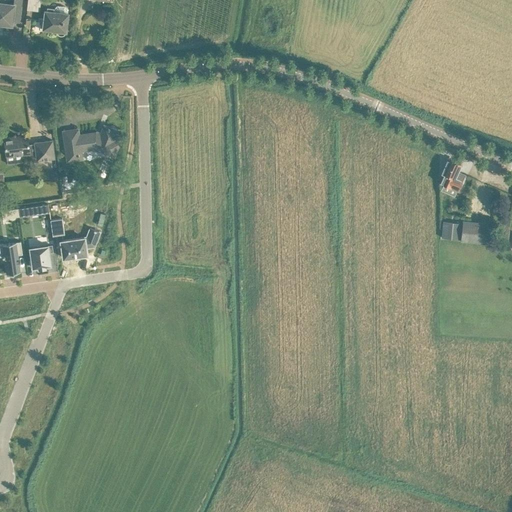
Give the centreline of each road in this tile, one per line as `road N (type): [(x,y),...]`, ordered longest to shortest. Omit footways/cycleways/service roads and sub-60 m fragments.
road 1 (tertiary): [(511,165),(275,69),(220,63),(141,76)]
road 2 (residential): [(60,284),(146,265),(141,76)]
road 3 (residential): [(60,284),(1,440),(0,488)]
road 4 (tertiary): [(141,76),(0,71)]
